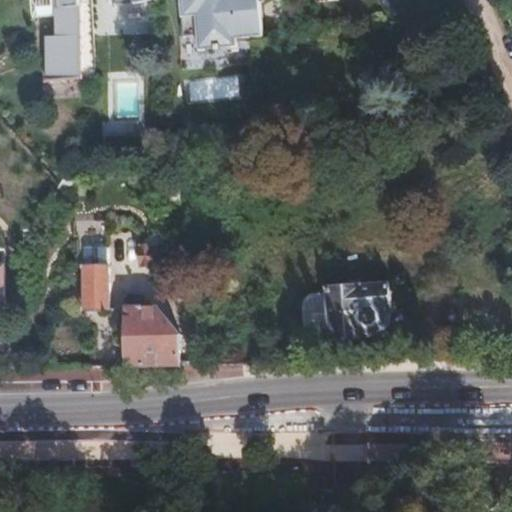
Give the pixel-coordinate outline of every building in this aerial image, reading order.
[(80,0),(56,0),(59,35),(52,36),(55,80),(85,79),(80,4),(80,0)] [(181,0),(185,33),(232,29),(232,38),(264,35),(260,0),(181,0)] [(114,73),(112,114),(142,115),(143,74),(114,73)] [(186,79),(187,100),(240,99),(239,77),(186,79)] [(114,231),(112,261),(142,262),(144,233),(114,231)] [(104,249),(79,249),(79,308),(105,308),(104,249)] [(156,267),(143,267),(143,287),(156,287),(156,267)] [(378,286),(315,288),(316,338),(362,335),(366,335),(370,333),(373,330),(376,327),(377,323),(378,319),(378,286)] [(124,308),(125,365),(178,364),(177,335),(150,307),(124,308)]
